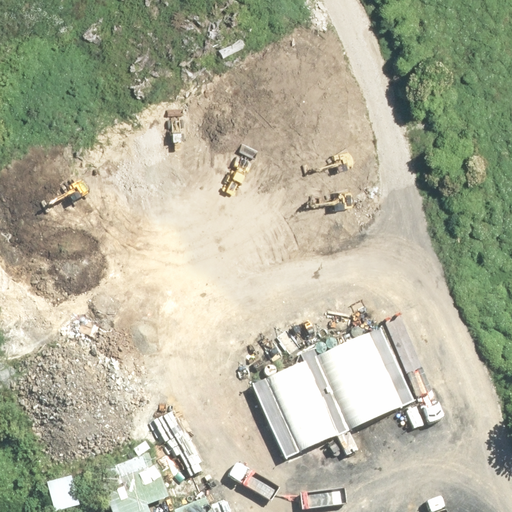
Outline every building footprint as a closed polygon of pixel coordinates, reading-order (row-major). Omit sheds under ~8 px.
[(404,271),(387,283),(433,350),(450,337),(404,271)] [(252,336),(262,366),(356,336),(347,306),(252,336)] [(112,483),(105,486),(115,511),(152,511),(151,508),(174,500),(155,450),(106,469),(112,483)] [(80,478),(51,483),(55,511),(61,511),(84,508),(80,478)] [(215,511),(210,500),(180,511),(215,511)]
